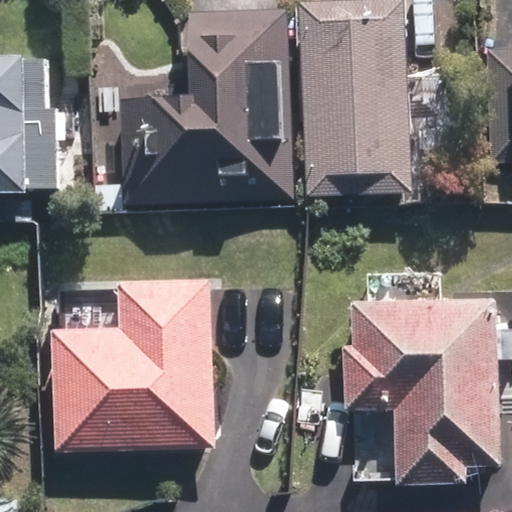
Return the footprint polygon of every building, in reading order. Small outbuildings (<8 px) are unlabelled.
[(421,189),(418,0),(312,0),(315,191),(421,189)] [(300,195),(297,2),(203,4),(205,94),(127,94),(129,198),(300,195)] [(511,39),(488,41),(493,155),(511,154),(511,39)] [(36,55),(36,51),(0,51),(0,187),(38,187),(39,180),(71,180),(70,91),(62,91),(61,56),(36,55)] [(60,448),(223,443),(219,273),(127,276),(129,323),(57,325),(60,448)] [(350,406),(398,405),(399,479),(471,479),(471,461),(508,462),(506,352),(511,352),(511,323),(505,324),(505,293),(360,295),(360,338),(350,338),(350,406)] [(20,511),(21,493),(0,492),(0,511),(20,511)]
